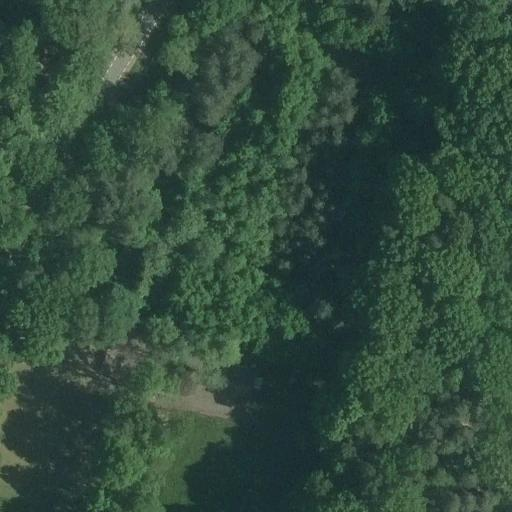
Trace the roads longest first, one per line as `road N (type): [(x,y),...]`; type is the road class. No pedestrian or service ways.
road 1 (tertiary): [(0,264),(161,0)]
road 2 (track): [(407,0),(477,87),(511,107)]
